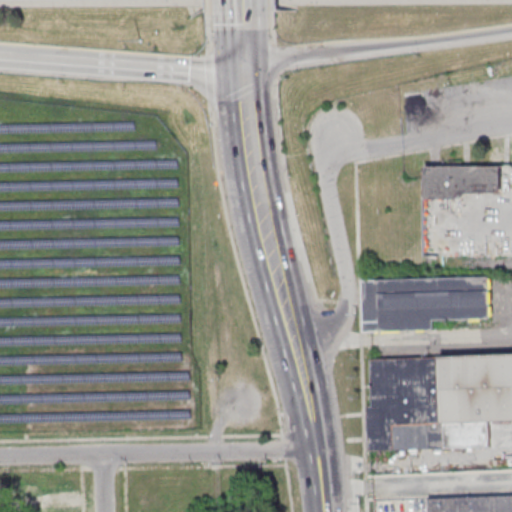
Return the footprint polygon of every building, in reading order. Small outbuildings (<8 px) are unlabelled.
[(424,166),(511,165),(511,255),(425,256),(424,166)] [(364,284),(491,280),(493,322),(435,324),(435,333),(366,335),(364,284)] [(373,363),(511,357),(511,425),(492,427),(493,450),(372,455),(370,410),(375,410),(373,363)] [(59,511),(59,496),(42,496),(42,511),(59,511)] [(511,496),(511,511),(430,511),(430,500),(511,496)]
